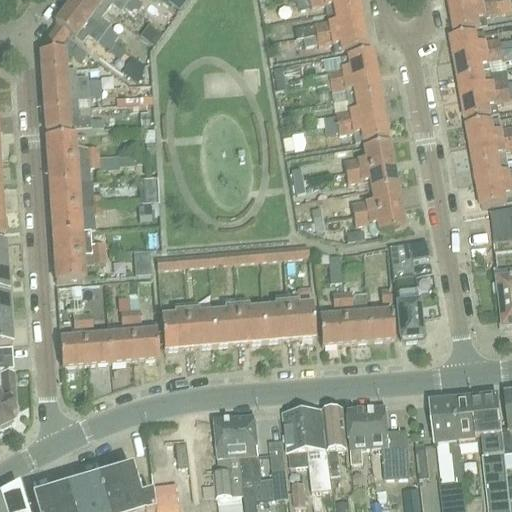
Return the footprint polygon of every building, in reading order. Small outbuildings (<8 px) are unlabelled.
[(100,22),(105,15),(98,9),(85,0),(74,0),(66,11),(86,25),(103,38),(113,45),(118,39),(108,31),(110,29),(100,22)] [(85,0),(98,9),(105,15),(110,8),(119,15),(121,13),(132,21),(138,14),(127,6),(119,0),(85,0)] [(119,0),(127,6),(138,14),(143,8),(132,0),(119,0)] [(171,0),(168,5),(178,13),(187,0),(171,0)] [(326,17),(359,12),(356,0),(308,0),(295,2),(296,12),(309,10),(310,12),(325,10),(326,17)] [(448,0),(451,16),(497,8),(496,0),(448,0)] [(511,6),(511,5),(499,7),(497,8),(499,18),(511,15),(511,6)] [(485,21),(499,18),(497,8),(451,16),(454,36),(487,30),(485,21)] [(57,28),(68,37),(82,47),(86,41),(95,48),(98,44),(108,53),(113,45),(103,38),(86,25),(66,11),(54,26),(57,28)] [(298,43),(301,43),(363,32),(359,12),(326,17),(328,27),(313,30),(313,27),(294,31),(295,42),(298,42),(298,43)] [(68,37),(57,28),(56,29),(41,48),(42,55),(40,56),(41,75),(66,74),(65,54),(58,49),(67,38),(68,37)] [(334,58),(366,51),(363,32),(301,43),(302,51),(316,48),(317,51),(332,49),(334,58)] [(451,41),(454,61),(501,53),(499,44),(485,46),(483,36),(451,41)] [(454,61),(458,83),(491,77),(489,69),(503,66),(501,53),(454,61)] [(329,85),(375,77),(372,55),(347,60),(349,71),(327,75),(329,85)] [(272,74),(275,95),(287,93),(284,72),(272,74)] [(41,75),(42,95),(67,94),(101,91),(100,82),(87,83),(87,80),(77,81),(76,73),(66,74),(41,75)] [(355,103),(379,99),(375,77),(329,85),(331,98),(346,95),(347,104),(355,103)] [(458,83),(462,105),(509,96),(506,84),(493,86),(491,77),(458,83)] [(102,99),(101,91),(67,94),(42,95),(44,115),(69,114),(89,112),(88,100),(102,99)] [(509,96),(462,105),(466,124),(499,118),(497,109),(510,106),(509,96)] [(337,128),(383,120),(379,99),(355,103),(347,104),(349,115),(335,118),(337,128)] [(69,114),(44,115),(45,135),(70,134),(90,133),(104,132),(103,123),(89,124),(89,120),(89,112),(69,114)] [(354,148),(387,142),(383,120),(337,128),(339,140),(353,137),(354,148)] [(466,129),(470,150),(511,142),(511,131),(502,134),(500,123),(466,129)] [(75,138),(45,140),(47,164),(76,162),(84,162),(98,161),(97,151),(83,152),(75,149),(75,138)] [(511,142),(470,150),(474,170),(508,164),(506,155),(511,154),(511,142)] [(392,168),(388,147),(363,151),(365,162),(344,166),(346,177),(392,168)] [(98,161),(99,170),(99,174),(119,173),(118,160),(98,161)] [(76,162),(47,164),(49,189),(90,186),(89,171),(99,170),(98,161),(84,162),(76,162)] [(478,191),(511,184),(511,173),(509,174),(508,164),(474,170),(478,191)] [(371,194),(396,190),(392,168),(346,177),(348,188),(369,184),(371,194)] [(293,186),(302,185),(300,171),(291,173),(293,186)] [(511,184),(478,191),(481,212),(511,205),(511,184)] [(302,185),(293,186),(295,198),(304,197),(302,185)] [(92,186),(90,186),(49,189),(50,213),(80,211),(87,210),(101,209),(101,200),(93,200),(92,186)] [(353,220),(400,211),(396,190),(371,194),(373,205),(351,209),(353,220)] [(102,219),(101,209),(87,210),(88,220),(102,219)] [(81,235),(80,211),(50,213),(52,237),(81,235)] [(379,237),(404,232),(400,211),(353,220),(355,231),(377,227),(379,237)] [(313,227),(322,225),(319,212),(310,213),(313,227)] [(504,332),(511,331),(511,212),(491,217),(498,284),(496,284),(497,299),(500,299),(504,332)] [(323,236),(322,225),(313,227),(314,238),(323,236)] [(83,259),(91,258),(105,257),(105,246),(92,247),(91,234),(81,235),(52,237),(54,261),(83,259)] [(388,252),(390,273),(391,285),(393,284),(395,306),(399,343),(422,341),(418,305),(410,264),(428,260),(426,245),(388,252)] [(307,250),(162,261),(161,261),(161,274),(242,267),(308,262),(307,250)] [(330,259),(317,256),(316,267),(319,266),(327,267),(328,288),(340,287),(338,259),(330,259)] [(106,266),(105,257),(91,258),(91,267),(93,267),(106,266)] [(83,259),(54,261),(55,285),(85,283),(84,270),(93,269),(93,267),(91,267),(91,258),(83,259)] [(381,307),(391,306),(389,292),(379,293),(381,307)] [(341,297),(343,310),(353,309),(352,296),(341,297)] [(334,311),(343,310),(341,297),(332,298),(334,311)] [(0,323),(10,323),(9,305),(8,300),(0,300),(0,323)] [(297,304),(286,305),(289,344),(314,342),(311,308),(298,309),(297,304)] [(264,346),(289,344),(286,305),(273,306),(274,311),(261,312),(264,346)] [(247,308),(235,309),(239,348),(264,346),(261,312),(248,313),(247,308)] [(439,320),(438,316),(436,308),(421,311),(423,322),(424,323),(439,320)] [(213,351),(239,348),(235,309),(223,310),(224,315),(211,316),(213,351)] [(185,314),(188,353),(213,351),(211,316),(198,317),(197,312),(185,314)] [(122,329),(131,329),(130,313),(120,314),(122,329)] [(139,313),(130,313),(131,329),(141,328),(140,313),(139,313)] [(163,355),(188,353),(185,314),(173,314),(174,319),(160,321),(163,355)] [(368,318),(370,346),(394,344),(392,316),(368,318)] [(93,331),(92,317),(82,318),(83,332),(93,331)] [(83,332),(82,318),(72,318),(73,333),(83,332)] [(370,346),(368,318),(343,320),(346,348),(370,346)] [(346,348),(343,320),(319,322),(321,350),(346,348)] [(0,347),(11,346),(10,323),(0,323),(0,347)] [(131,336),(133,364),(157,362),(155,335),(131,336)] [(107,338),(110,366),(133,364),(131,336),(107,338)] [(83,340),(86,368),(110,366),(107,338),(83,340)] [(59,342),(62,370),(86,368),(83,340),(59,342)] [(12,352),(0,352),(0,373),(13,373),(12,352)] [(15,405),(13,375),(0,375),(0,377),(1,392),(0,392),(0,429),(13,423),(9,417),(15,414),(12,407),(15,405)] [(511,454),(511,398),(506,399),(509,432),(502,433),(505,456),(511,455),(511,454)] [(479,458),(482,458),(505,456),(502,433),(498,400),(472,403),(477,442),(479,458)] [(458,444),(477,442),(472,403),(453,405),(458,444)] [(465,511),(458,447),(458,444),(453,405),(431,407),(436,450),(449,448),(451,459),(453,459),(456,487),(439,489),(441,511),(465,511)] [(386,412),(366,413),(369,453),(382,452),(385,484),(411,482),(407,435),(388,436),(386,412)] [(366,413),(348,415),(351,469),(363,468),(362,453),(369,453),(366,413)] [(322,417),(330,481),(341,480),(340,460),(338,460),(337,455),(346,454),(343,415),(322,417)] [(302,418),(306,456),(317,455),(319,482),(330,481),(322,417),(302,418)] [(283,419),(286,457),(288,472),(308,471),(306,456),(302,418),(283,419)] [(240,486),(242,500),(243,511),(257,511),(254,485),(260,485),(258,460),(255,422),(235,423),(239,462),(240,486)] [(218,477),(213,478),(215,502),(216,502),(232,501),(239,500),(242,500),(240,486),(239,462),(235,423),(215,425),(218,477)] [(282,445),(269,446),(276,505),(289,503),(282,445)] [(416,454),(420,483),(429,482),(426,453),(416,454)] [(505,456),(482,458),(487,511),(511,511),(509,484),(507,471),(505,456)] [(32,505),(34,511),(152,511),(152,507),(151,497),(150,497),(139,501),(131,475),(32,505)] [(25,511),(18,488),(0,496),(0,497),(4,511),(25,511)] [(294,511),(306,510),(304,488),(292,490),(294,511)] [(171,495),(151,497),(152,507),(175,504),(174,494),(171,495)] [(232,501),(216,502),(218,511),(240,509),(239,500),(232,501)]
